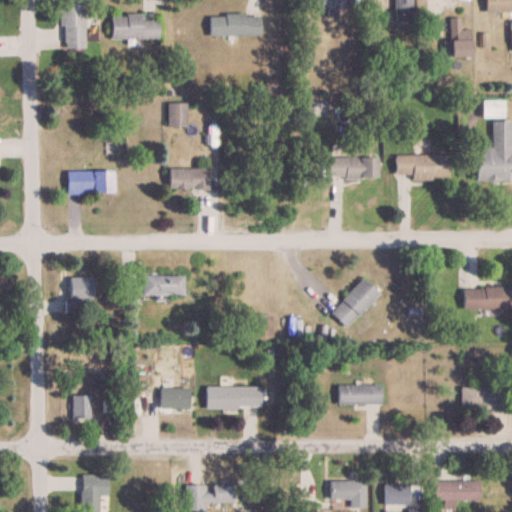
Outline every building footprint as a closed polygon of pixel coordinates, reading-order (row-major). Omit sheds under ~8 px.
[(82,0),(59,0),(60,48),(83,48),(82,0)] [(312,0),(313,10),(341,10),(341,0),(312,0)] [(411,23),(410,0),(392,0),(393,23),(411,23)] [(511,0),(482,0),(483,13),(511,12),(511,0)] [(141,18),(141,14),(109,14),(109,38),(157,38),(157,18),(141,18)] [(258,14),(209,14),(209,35),(258,35),(258,14)] [(469,57),(469,29),(459,29),(459,17),(447,17),(447,57),(469,57)] [(184,125),(184,103),(166,103),(166,125),(184,125)] [(473,148),(473,181),(509,181),(509,121),(489,121),(489,148),(473,148)] [(447,179),(447,155),(394,155),(394,179),(447,179)] [(375,157),(326,157),(326,178),(375,178),(375,157)] [(204,188),(204,168),(167,168),(167,188),(204,188)] [(111,192),(111,170),(65,170),(65,192),(111,192)] [(182,275),(140,275),(140,284),(126,284),(126,296),(137,296),(137,295),(182,295),(182,275)] [(91,299),(91,276),(67,276),(67,298),(91,299)] [(344,327),(377,294),(362,278),(329,312),(344,327)] [(511,286),(461,287),(461,309),(511,309),(511,286)] [(270,314),(253,314),(253,337),(270,337),(270,314)] [(379,385),(335,385),(335,405),(379,405),(379,385)] [(204,408),(259,408),(259,386),(204,386),(204,408)] [(187,387),(157,387),(157,408),(187,408),(187,387)] [(481,388),(459,388),(459,405),(481,405),(481,388)] [(71,418),(88,418),(88,395),(71,395),(71,418)] [(97,511),(97,495),(106,495),(106,474),(80,474),(79,511),(97,511)] [(363,481),(328,481),(328,499),(347,499),(347,508),(363,508),(363,481)] [(432,481),(432,501),(476,501),(476,481),(432,481)] [(407,505),(407,483),(383,483),(383,505),(407,505)] [(204,511),(204,503),(232,503),(232,485),(183,485),(183,511),(204,511)]
